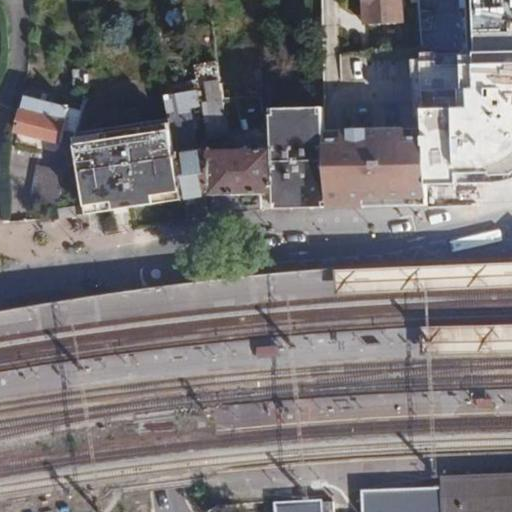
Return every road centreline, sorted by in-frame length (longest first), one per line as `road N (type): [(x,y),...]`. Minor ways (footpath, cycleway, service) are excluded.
road 1 (residential): [(219,265),(424,246),(483,218),(511,218)]
road 2 (tertiary): [(64,274),(99,280),(119,294),(171,511)]
road 3 (unclassified): [(64,274),(128,254),(219,265)]
